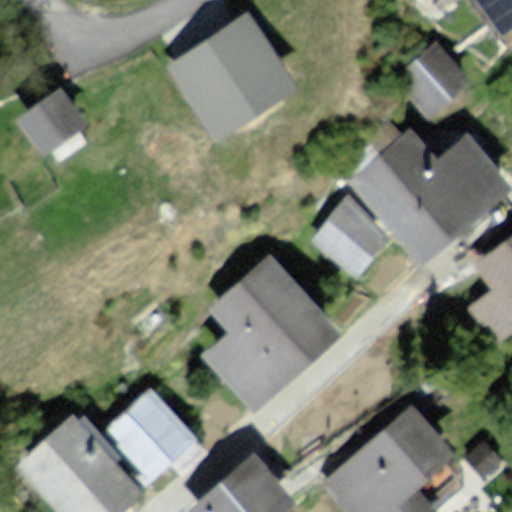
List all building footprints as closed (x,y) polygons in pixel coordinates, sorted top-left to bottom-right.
[(511,0),(480,0),(502,29),(511,22),(511,0)] [(248,24),(177,69),(219,134),(289,89),(248,24)] [(458,82),(427,42),(383,76),(415,116),(458,82)] [(79,126),(60,97),(23,121),(42,150),(79,126)] [(439,169),(409,135),(351,186),(417,262),(503,187),(467,145),(439,169)] [(384,239),(347,204),(315,242),(352,273),(384,239)] [(511,325),(511,241),(479,266),(497,291),(473,309),(494,338),(511,325)] [(216,312),(235,333),(210,355),(254,405),(333,336),(269,265),(216,312)] [(151,395),(108,431),(146,475),(168,456),(179,469),(200,452),(151,395)] [(450,457),(413,414),(331,485),(353,511),(422,511),(406,493),(450,457)] [(60,511),(113,511),(135,494),(73,425),(23,470),(60,511)] [(278,511),(289,504),(253,463),(196,511),(278,511)]
